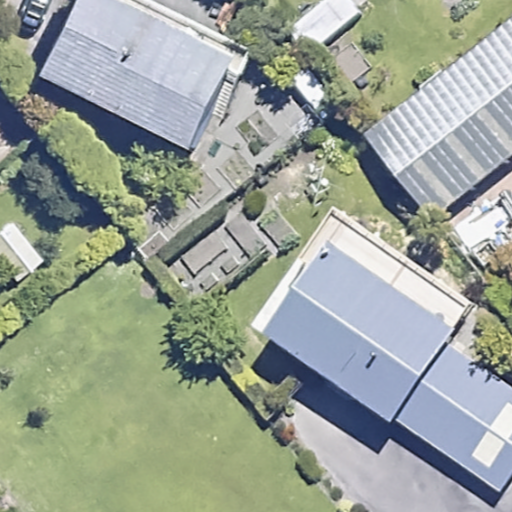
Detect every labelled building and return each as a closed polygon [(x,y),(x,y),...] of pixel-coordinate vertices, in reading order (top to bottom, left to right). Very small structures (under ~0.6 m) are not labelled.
[(238,64),(108,0),(63,0),(26,76),(192,158),(238,64)] [(511,161),(511,29),(389,129),(453,209),(511,161)] [(0,164),(30,142),(0,102),(0,164)] [(275,261),(248,219),(172,266),(198,309),(275,261)] [(44,258),(12,222),(0,232),(0,264),(16,283),(44,258)] [(466,323),(336,234),(268,334),(398,422),(466,323)] [(511,482),(511,386),(466,355),(415,429),(506,491),(511,482)]
